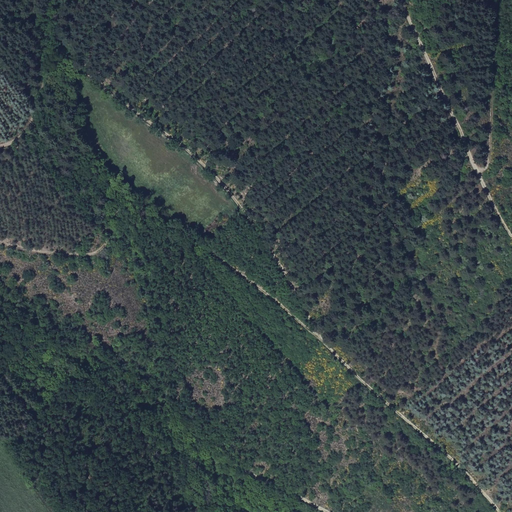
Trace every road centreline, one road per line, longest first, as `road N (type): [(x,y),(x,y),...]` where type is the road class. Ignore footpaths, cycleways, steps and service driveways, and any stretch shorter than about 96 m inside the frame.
road 1 (track): [(0,244),(99,249),(125,202),(235,267),(310,327)]
road 2 (track): [(500,511),(310,327)]
road 3 (track): [(401,0),(511,235)]
road 4 (track): [(197,511),(191,459),(204,455),(328,511)]
road 5 (track): [(477,170),(491,155),(501,0)]
